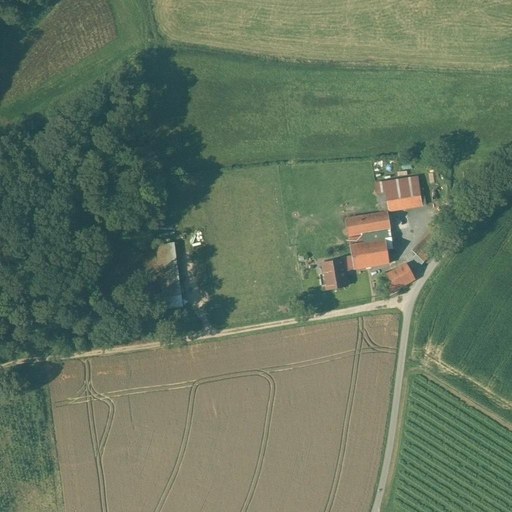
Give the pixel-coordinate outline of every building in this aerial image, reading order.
[(417,177),(374,184),(375,190),(376,194),(384,192),(388,213),(422,207),(417,177)] [(186,199),(200,195),(197,184),(183,188),(186,199)] [(349,257),(322,261),(327,290),(345,288),(343,272),(389,265),(387,248),(392,247),(387,211),(379,213),(343,218),(347,246),(349,257)] [(441,241),(428,230),(411,250),(423,261),(441,241)] [(165,308),(181,305),(172,238),(156,240),(165,308)] [(415,280),(405,263),(381,276),(391,293),(415,280)]
